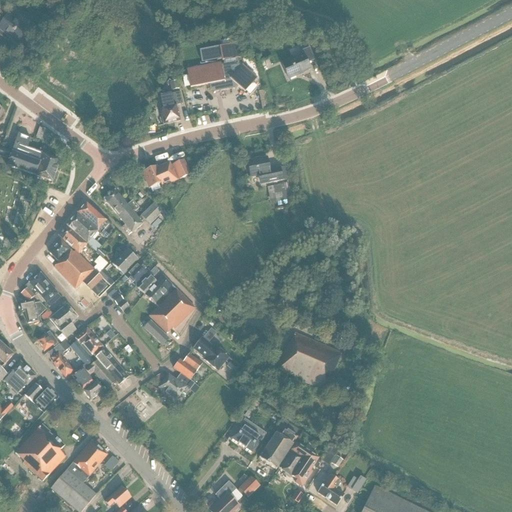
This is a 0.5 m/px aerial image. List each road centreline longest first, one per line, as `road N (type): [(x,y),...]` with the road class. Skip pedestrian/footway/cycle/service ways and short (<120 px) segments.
road 1 (tertiary): [(105,171),(179,139),(331,105),(511,13)]
road 2 (residential): [(158,369),(182,351),(201,310),(81,193)]
road 3 (residential): [(158,369),(104,305),(86,322),(28,255)]
road 4 (tertiary): [(95,421),(28,353),(5,309)]
road 5 (tertiary): [(105,171),(86,146),(0,82)]
road 6 (tertiary): [(179,511),(95,421)]
